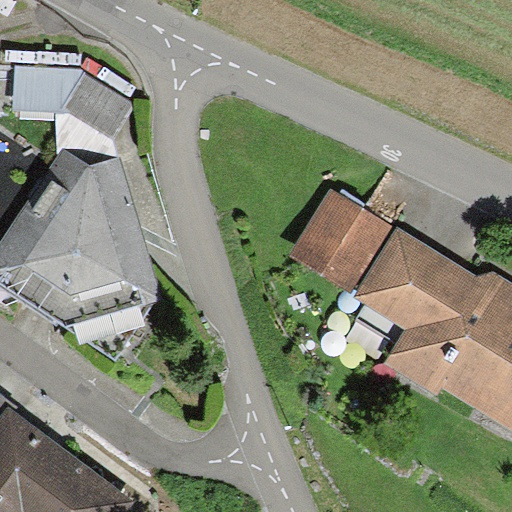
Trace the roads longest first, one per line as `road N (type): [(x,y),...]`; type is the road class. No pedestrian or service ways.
road 1 (residential): [(193,49),(177,89),(174,143),(267,446)]
road 2 (residential): [(511,197),(193,49)]
road 3 (residential): [(267,446),(209,458),(149,442),(0,337)]
